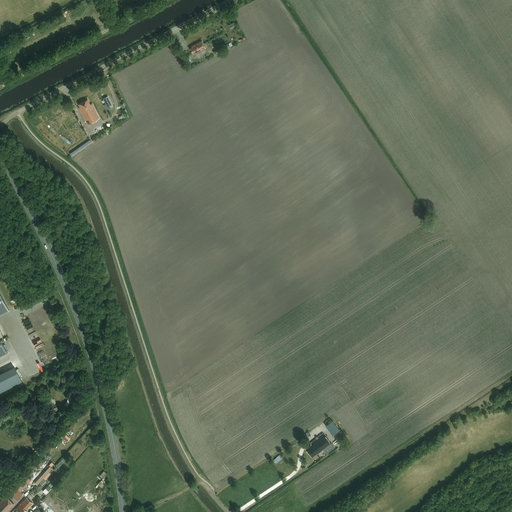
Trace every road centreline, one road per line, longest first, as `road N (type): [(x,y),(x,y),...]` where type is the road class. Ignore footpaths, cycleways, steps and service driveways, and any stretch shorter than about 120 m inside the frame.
road 1 (primary): [(124,511),(87,345),(0,152)]
road 2 (track): [(17,113),(229,0)]
road 3 (unclassified): [(165,0),(1,86)]
